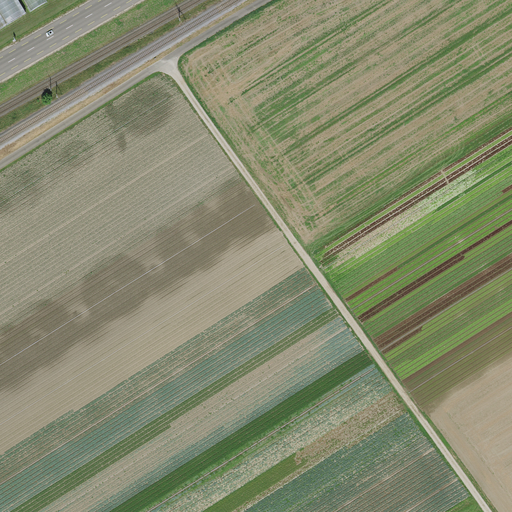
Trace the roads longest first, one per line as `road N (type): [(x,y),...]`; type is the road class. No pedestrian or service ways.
road 1 (track): [(165,59),(487,511)]
road 2 (unclassified): [(0,164),(264,0)]
road 3 (primary): [(0,67),(118,0)]
